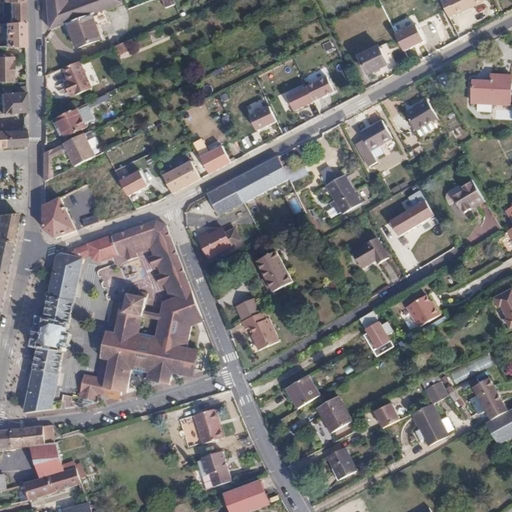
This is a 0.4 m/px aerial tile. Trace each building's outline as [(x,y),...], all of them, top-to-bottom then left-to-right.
[(9,2),(24,1),(23,0),(3,0),(5,15),(5,18),(9,17),(9,2)] [(48,0),(50,30),(65,25),(68,24),(91,15),(123,4),(121,0),(76,0),(69,3),(68,0),(48,0)] [(172,0),(162,0),(166,9),(175,5),(172,0)] [(441,0),(440,1),(444,8),(448,17),(455,14),(456,15),(484,1),(483,0),(441,0)] [(24,21),(24,1),(9,2),(9,17),(9,22),(24,21)] [(68,24),(73,36),(78,48),(100,39),(91,15),(68,24)] [(24,38),(24,21),(9,22),(5,22),(5,23),(0,23),(0,33),(5,34),(5,39),(24,38)] [(416,25),(397,35),(406,52),(425,42),(416,25)] [(165,38),(161,27),(148,33),(152,43),(165,38)] [(5,47),(25,46),(24,38),(5,39),(5,47)] [(132,39),(115,46),(119,56),(129,51),(129,49),(132,48),(131,45),(135,44),(132,39)] [(389,66),(391,70),(398,67),(388,45),(360,57),(368,76),(380,70),(389,66)] [(0,81),(12,81),(12,71),(9,71),(9,66),(12,66),(12,57),(0,56),(0,81)] [(80,62),(64,68),(69,81),(71,86),(67,88),(71,98),(75,96),(76,96),(91,90),(80,62)] [(382,75),(391,70),(389,66),(380,70),(382,75)] [(444,71),(436,76),(442,88),(451,83),(444,71)] [(511,85),(511,75),(492,73),(491,82),(473,81),(472,102),(511,104),(511,85)] [(98,90),(109,84),(105,77),(94,82),(98,90)] [(335,93),(327,77),(307,87),(315,103),(335,93)] [(107,94),(118,89),(114,82),(109,84),(98,90),(93,92),(97,100),(107,94)] [(295,113),(315,103),(307,87),(287,96),(295,113)] [(26,112),(25,92),(4,94),(4,90),(1,90),(2,114),(26,112)] [(109,99),(107,94),(97,100),(87,104),(89,109),(109,99)] [(436,116),(425,98),(403,111),(413,129),(436,116)] [(84,125),(95,120),(94,118),(91,111),(88,112),(86,107),(78,111),(84,125)] [(277,123),(270,108),(250,117),(257,132),(277,123)] [(77,109),(56,119),(65,138),(86,128),(84,125),(78,111),(77,109)] [(391,136),(380,119),(359,131),(362,138),(354,143),(367,165),(375,160),(369,149),(391,136)] [(0,147),(25,146),(26,131),(0,132),(0,147)] [(68,150),(75,165),(95,155),(85,133),(64,143),(53,148),(45,152),(45,164),(53,159),(53,157),(68,150)] [(223,147),(201,158),(209,175),(231,163),(223,147)] [(226,185),(237,207),(265,193),(259,182),(284,168),(279,157),(264,165),(226,185)] [(53,159),(45,164),(45,180),(53,176),(53,159)] [(191,162),(163,177),(171,194),(199,180),(191,162)] [(259,182),(265,193),(271,206),(296,193),(284,168),(259,182)] [(149,187),(140,170),(121,180),(129,197),(149,187)] [(324,181),(333,198),(351,188),(343,172),(324,181)] [(471,179),(458,187),(461,192),(451,197),(455,203),(462,215),(471,209),(470,206),(482,199),(471,179)] [(226,185),(208,195),(220,217),(237,207),(226,185)] [(461,192),(458,187),(457,185),(448,191),(444,196),(446,201),(448,206),(455,203),(451,197),(461,192)] [(351,188),(333,198),(339,210),(358,200),(351,188)] [(44,218),(65,207),(60,197),(44,204),(44,218)] [(419,203),(413,207),(423,224),(429,220),(419,203)] [(55,237),(76,230),(65,207),(44,218),(44,229),(55,237)] [(423,224),(413,207),(390,220),(400,237),(423,224)] [(0,242),(10,244),(17,214),(0,215),(0,242)] [(101,221),(97,214),(82,219),(85,227),(101,221)] [(272,225),(275,231),(281,227),(279,221),(272,225)] [(166,226),(154,222),(75,251),(73,259),(83,258),(91,255),(94,263),(99,263),(118,256),(123,259),(126,258),(128,263),(138,259),(137,254),(150,249),(153,243),(157,245),(154,250),(156,257),(153,257),(148,259),(152,269),(157,267),(160,275),(155,277),(159,288),(164,286),(170,302),(171,304),(169,315),(160,313),(160,317),(143,313),(147,295),(139,293),(138,298),(124,295),(122,304),(114,302),(109,324),(117,326),(117,331),(125,332),(119,363),(110,361),(110,363),(101,360),(97,379),(84,376),(79,400),(82,401),(82,404),(83,404),(92,406),(92,403),(96,404),(97,400),(98,397),(104,398),(110,400),(110,397),(115,398),(115,395),(121,397),(121,394),(126,394),(127,392),(131,375),(147,379),(146,382),(160,385),(161,383),(165,384),(165,381),(170,382),(171,375),(185,378),(187,369),(190,369),(194,352),(185,350),(190,327),(191,318),(201,316),(166,226)] [(209,258),(232,247),(231,246),(225,234),(223,230),(222,229),(208,236),(200,240),(209,258)] [(225,234),(231,246),(240,241),(234,229),(225,234)] [(389,258),(376,237),(352,251),(362,266),(375,258),(378,264),(389,258)] [(0,273),(4,275),(10,244),(0,242),(0,273)] [(257,260),(263,270),(266,276),(263,278),(262,278),(271,295),(276,293),(274,291),(292,281),(276,251),(257,260)] [(83,258),(73,259),(60,256),(57,257),(45,320),(38,318),(32,347),(38,348),(25,415),(51,411),(53,403),(63,353),(66,353),(67,350),(64,349),(65,344),(69,345),(71,335),(67,334),(83,258)] [(511,326),(511,290),(496,298),(500,306),(502,305),(508,317),(506,318),(511,327),(511,326)] [(429,303),(425,296),(406,308),(418,328),(439,315),(434,306),(432,307),(429,303)] [(245,303),(251,316),(256,314),(258,313),(252,298),(245,302),(245,303)] [(171,304),(170,302),(162,304),(160,313),(169,315),(171,304)] [(251,317),(251,316),(245,303),(233,308),(239,321),(239,322),(238,322),(239,323),(251,317)] [(239,323),(241,330),(245,329),(247,327),(251,334),(248,335),(252,343),(272,332),(263,312),(266,310),(258,313),(256,314),(251,317),(239,323)] [(203,323),(201,316),(191,318),(190,327),(203,323)] [(395,349),(380,322),(361,332),(376,359),(395,349)] [(107,333),(101,360),(110,363),(110,361),(111,357),(107,356),(110,339),(114,340),(117,331),(117,326),(109,324),(108,327),(114,328),(112,335),(107,333)] [(111,357),(110,361),(119,363),(125,332),(117,331),(114,340),(110,339),(107,356),(111,357)] [(272,332),(252,343),(255,351),(276,342),(272,332)] [(193,379),(198,353),(194,352),(190,369),(187,369),(185,378),(193,379)] [(446,374),(452,386),(494,365),(488,353),(446,374)] [(285,389),(296,409),(319,396),(307,375),(285,389)] [(509,410),(491,377),(473,387),(491,420),(509,410)] [(426,390),(433,404),(448,397),(441,383),(426,390)] [(352,422),(337,396),(316,408),(323,421),(321,422),(328,435),(352,422)] [(376,413),(384,429),(401,420),(393,404),(376,413)] [(449,437),(433,404),(413,415),(420,430),(425,439),(429,447),(449,437)] [(491,420),(485,423),(499,445),(511,439),(510,437),(511,435),(511,408),(509,410),(491,420)] [(216,426),(211,411),(194,417),(202,446),(222,440),(219,426),(216,426)] [(53,425),(44,427),(46,444),(55,443),(53,426),(53,425)] [(15,430),(0,432),(0,450),(32,447),(46,445),(46,444),(44,427),(31,429),(29,429),(27,429),(15,430)] [(420,441),(425,439),(420,430),(416,432),(420,441)] [(46,445),(32,447),(41,480),(64,473),(55,443),(46,444),(46,445)] [(344,450),(327,459),(339,481),(356,472),(344,450)] [(225,465),(228,465),(223,452),(203,460),(209,477),(212,476),(217,488),(234,481),(228,468),(226,469),(225,465)] [(64,473),(41,480),(25,485),(29,502),(82,484),(76,469),(64,473)] [(209,477),(204,478),(209,491),(217,488),(212,476),(209,477)] [(263,480),(228,494),(235,511),(249,511),(272,503),(263,480)]
